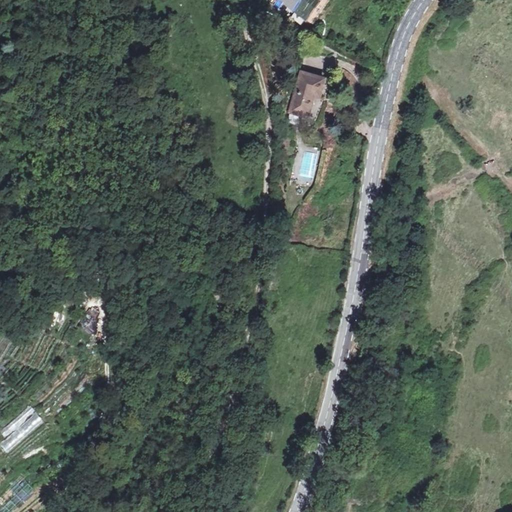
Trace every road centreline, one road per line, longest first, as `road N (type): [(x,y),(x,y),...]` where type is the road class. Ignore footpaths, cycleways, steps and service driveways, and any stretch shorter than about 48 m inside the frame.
road 1 (secondary): [(297,511),(341,352),(390,76),(423,0)]
road 2 (track): [(235,409),(254,325),(268,163),(243,0)]
road 3 (track): [(164,511),(235,409)]
